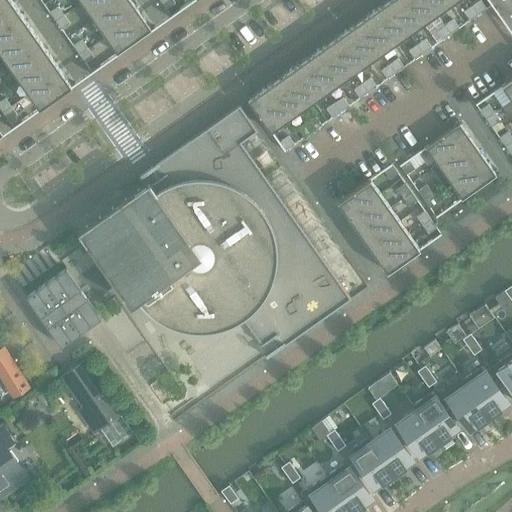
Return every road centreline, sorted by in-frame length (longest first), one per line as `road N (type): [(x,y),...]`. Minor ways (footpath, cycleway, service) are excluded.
road 1 (tertiary): [(0,219),(23,220),(336,0)]
road 2 (tertiary): [(255,0),(0,179)]
road 3 (residential): [(511,36),(307,185)]
